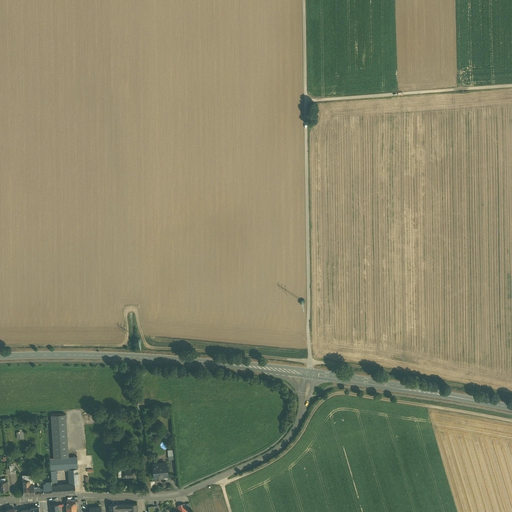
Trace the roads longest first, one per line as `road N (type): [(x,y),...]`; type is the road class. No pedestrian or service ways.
road 1 (track): [(303,0),(308,369)]
road 2 (track): [(221,484),(279,457),(313,408),(335,392),(511,421)]
road 3 (track): [(309,361),(152,347),(130,310),(125,343),(116,346)]
road 4 (secondary): [(215,362),(0,356)]
road 5 (track): [(305,100),(511,85)]
road 6 (residential): [(0,501),(194,488)]
road 7 (secondary): [(449,395),(308,369)]
road 8 (unclassified): [(194,488),(276,449),(302,406)]
road 9 (secondary): [(312,377),(449,395)]
road 10 (track): [(137,405),(0,416)]
